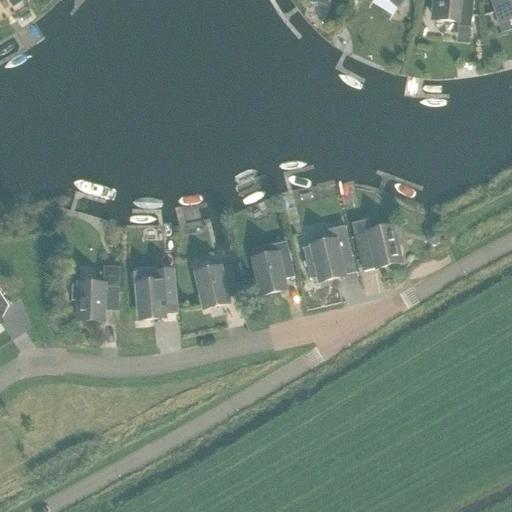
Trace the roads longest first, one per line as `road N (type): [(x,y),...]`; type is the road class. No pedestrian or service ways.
road 1 (unclassified): [(43,511),(375,318)]
road 2 (residential): [(0,379),(33,363),(153,365),(375,318)]
road 3 (unclassified): [(375,318),(511,241)]
